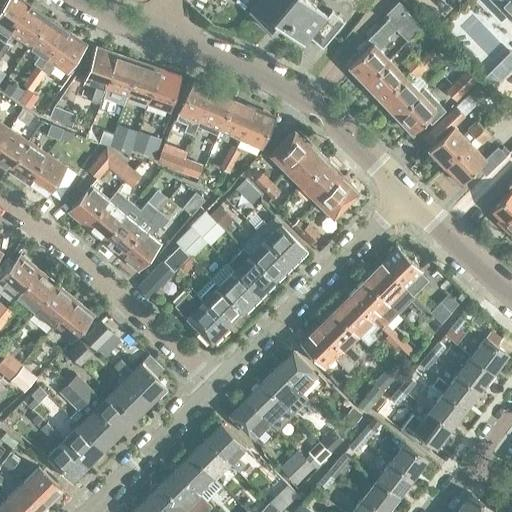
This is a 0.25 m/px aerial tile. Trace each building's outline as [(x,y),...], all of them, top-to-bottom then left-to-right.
[(6,0),(0,9),(0,23),(12,32),(30,5),(22,0),(6,0)] [(310,37),(323,48),(345,21),(332,10),(327,15),(309,0),(259,0),(249,13),(270,30),(276,22),(304,45),(310,37)] [(511,0),(498,0),(511,14),(511,0)] [(350,65),(365,82),(390,59),(380,48),(390,39),(387,36),(395,28),(408,40),(422,26),(400,3),(385,17),(387,19),(368,37),(373,43),(350,65)] [(12,32),(30,45),(49,18),(30,5),(12,32)] [(22,84),(28,87),(67,30),(49,18),(30,45),(40,51),(33,62),(36,64),(22,84)] [(67,30),(28,87),(28,88),(19,100),(30,107),(38,95),(31,91),(45,70),(49,72),(56,62),(67,70),(86,43),(67,30)] [(490,44),(490,30),(474,30),(473,43),(490,44)] [(0,58),(10,45),(5,42),(5,41),(0,48),(0,58)] [(106,87),(117,54),(96,47),(85,79),(96,83),(91,98),(101,102),(106,87)] [(411,70),(432,51),(430,49),(418,60),(411,53),(402,62),(411,70)] [(417,77),(437,57),(432,51),(411,70),(417,77)] [(106,87),(127,94),(138,62),(117,54),(106,87)] [(365,82),(381,98),(405,75),(390,59),(365,82)] [(127,94),(148,101),(159,69),(138,62),(127,94)] [(502,75),(493,67),(485,75),(493,84),(502,75)] [(445,89),(456,100),(477,79),(466,68),(445,89)] [(159,69),(148,101),(169,108),(181,76),(159,69)] [(381,98),(396,115),(421,92),(405,75),(381,98)] [(201,117),(214,87),(193,78),(176,118),(186,123),(184,129),(194,133),(201,117)] [(2,90),(16,100),(24,89),(10,79),(2,90)] [(201,117),(222,126),(234,96),(214,87),(201,117)] [(421,92),(396,115),(412,132),(437,109),(421,92)] [(222,126),(242,134),(254,104),(234,96),(222,126)] [(254,104),(242,134),(263,143),(275,113),(254,104)] [(50,117),(68,125),(74,112),(55,105),(50,117)] [(16,116),(27,124),(33,114),(22,107),(16,116)] [(429,148),(445,165),(485,129),(476,119),(467,127),(471,132),(466,136),(455,125),(463,118),(454,109),(432,128),(440,138),(429,148)] [(0,142),(9,128),(0,121),(0,142)] [(111,142),(132,149),(138,130),(118,123),(111,142)] [(47,133),(57,137),(61,127),(51,124),(47,133)] [(0,142),(0,163),(9,169),(28,140),(9,128),(0,142)] [(271,153),(287,169),(311,145),(295,129),(271,153)] [(485,129),(445,165),(461,182),(477,167),(486,176),(511,152),(504,145),(500,149),(497,146),(485,157),(476,148),(490,135),(485,129)] [(138,130),(132,149),(155,157),(162,138),(138,130)] [(9,169),(27,181),(46,153),(28,140),(9,169)] [(218,166),(224,169),(236,147),(230,144),(218,166)] [(287,169),(302,184),(326,160),(311,145),(287,169)] [(108,166),(124,180),(133,168),(106,146),(87,169),(98,178),(108,166)] [(236,147),(224,169),(229,172),(241,150),(236,147)] [(156,161),(179,170),(184,157),(162,148),(156,161)] [(46,153),(27,181),(46,194),(65,165),(46,153)] [(184,157),(179,170),(191,174),(196,161),(184,157)] [(302,184),(318,200),(342,176),(326,160),(302,184)] [(133,168),(124,180),(131,186),(141,175),(133,168)] [(253,180),(264,191),(273,182),(262,171),(253,180)] [(342,176),(318,200),(334,216),(337,213),(340,213),(345,208),(344,205),(358,192),(342,176)] [(273,182),(264,191),(272,199),(273,197),(277,201),(284,194),(273,182)] [(497,219),(509,231),(511,227),(511,182),(509,186),(511,188),(492,208),(500,216),(497,219)] [(69,210),(86,225),(108,199),(90,184),(69,210)] [(224,198),(236,210),(245,201),(234,189),(224,198)] [(86,225),(103,239),(125,213),(108,199),(86,225)] [(103,239),(120,253),(157,209),(147,200),(139,209),(142,211),(134,220),(125,213),(103,239)] [(211,211),(225,224),(233,216),(219,203),(211,211)] [(157,209),(120,253),(138,268),(160,242),(151,234),(159,225),(161,227),(168,218),(157,209)] [(201,212),(191,224),(201,233),(211,221),(201,212)] [(307,246),(282,221),(275,214),(268,222),(263,217),(255,226),(258,229),(266,237),(291,262),(307,246)] [(306,226),(299,218),(293,224),(301,232),(306,226)] [(319,234),(309,223),(306,226),(301,232),(311,243),(319,234)] [(201,233),(191,224),(180,236),(190,245),(201,233)] [(266,237),(251,253),(275,278),(291,262),(266,237)] [(163,260),(173,270),(189,255),(179,244),(163,260)] [(398,245),(381,262),(404,285),(421,269),(398,245)] [(0,264),(0,280),(17,294),(39,267),(20,252),(14,260),(8,255),(0,264)] [(251,253),(235,268),(260,293),(275,278),(251,253)] [(150,297),(174,272),(161,260),(137,285),(150,297)] [(228,262),(212,277),(244,309),(260,293),(235,268),(235,269),(228,262)] [(381,262),(365,277),(388,301),(404,285),(381,262)] [(17,294),(35,309),(57,282),(39,267),(17,294)] [(212,277),(197,292),(228,324),(244,309),(212,277)] [(365,277),(349,293),(399,343),(403,339),(385,320),(387,318),(379,310),(388,301),(365,277)] [(35,309),(53,324),(75,297),(57,282),(35,309)] [(417,290),(413,294),(430,311),(434,307),(417,290)] [(228,324),(197,292),(193,296),(189,292),(176,304),(200,328),(196,332),(206,342),(210,338),(212,340),(228,324)] [(349,293),(333,309),(356,332),(368,345),(377,336),(373,332),(379,325),(388,334),(384,338),(394,348),(399,343),(349,293)] [(430,311),(413,294),(409,298),(426,315),(430,311)] [(75,297),(53,324),(71,339),(93,312),(75,297)] [(0,302),(0,301),(0,327),(13,312),(0,302)] [(451,312),(440,301),(430,311),(441,322),(451,312)] [(333,309),(317,325),(353,361),(353,360),(360,353),(348,341),(356,332),(333,309)] [(461,316),(452,327),(458,332),(467,320),(461,316)] [(84,336),(96,347),(112,331),(101,319),(84,336)] [(353,361),(317,325),(301,341),(324,364),(333,355),(347,371),(356,362),(353,360),(353,361)] [(486,335),(472,354),(494,370),(508,352),(486,335)] [(93,352),(80,338),(67,351),(80,364),(93,352)] [(438,340),(428,351),(436,358),(446,347),(438,340)] [(292,349),(276,365),(300,390),(316,374),(292,349)] [(0,360),(0,370),(9,378),(21,362),(8,351),(0,360)] [(436,358),(428,351),(419,362),(427,368),(436,358)] [(472,354),(458,372),(480,389),(494,370),(472,354)] [(113,365),(125,377),(126,377),(151,402),(167,386),(142,361),(133,370),(120,357),(113,365)] [(23,365),(9,381),(22,392),(36,375),(23,365)] [(276,365),(261,381),(285,405),(284,405),(292,413),(308,398),(300,390),(276,365)] [(435,385),(443,391),(465,408),(480,389),(458,372),(448,384),(440,378),(435,385)] [(76,373),(68,381),(119,433),(135,417),(110,392),(101,401),(94,394),(96,392),(76,373)] [(408,375),(399,386),(407,392),(416,381),(408,375)] [(126,377),(125,377),(110,392),(135,417),(151,402),(126,377)] [(0,396),(8,387),(0,380),(0,396)] [(87,415),(79,424),(104,449),(119,433),(68,381),(59,390),(78,410),(80,408),(87,415)] [(245,396),(269,420),(278,429),(284,424),(275,415),(284,405),(285,405),(261,381),(245,396)] [(407,392),(399,386),(378,412),(399,428),(406,420),(391,408),(396,402),(397,403),(407,392)] [(443,391),(429,409),(451,426),(465,408),(443,391)] [(269,420),(245,396),(229,412),(253,436),(269,420)] [(39,428),(49,436),(62,422),(44,406),(32,419),(40,427),(39,428)] [(451,426),(429,409),(415,428),(437,445),(451,426)] [(220,420),(204,436),(229,461),(238,471),(245,464),(236,454),(245,445),(220,420)] [(366,423),(357,434),(365,441),(374,430),(366,423)] [(79,424),(63,439),(88,464),(104,449),(79,424)] [(342,439),(333,430),(322,442),(331,450),(342,439)] [(365,441),(357,434),(348,445),(356,452),(365,441)] [(204,436),(189,451),(214,476),(229,461),(204,436)] [(88,464),(63,439),(47,455),(72,480),(88,464)] [(307,451),(320,463),(331,452),(319,440),(307,451)] [(405,440),(391,459),(413,476),(427,457),(405,440)] [(279,467),(297,483),(314,466),(296,449),(279,467)] [(189,451),(174,466),(198,491),(214,476),(189,451)] [(337,458),(327,469),(335,476),(344,465),(337,458)] [(391,459),(377,477),(399,494),(413,476),(391,459)] [(38,465),(22,482),(46,505),(62,489),(38,465)] [(174,466),(158,481),(183,506),(198,491),(174,466)] [(335,476),(327,469),(318,480),(326,487),(335,476)] [(377,477),(363,496),(383,511),(385,511),(399,494),(377,477)] [(158,481),(143,496),(158,511),(188,511),(183,506),(158,481)] [(22,482),(6,497),(21,511),(39,511),(46,505),(22,482)] [(288,504),(276,493),(269,501),(281,511),(288,504)] [(471,493),(457,511),(459,511),(491,511),(493,509),(471,493)] [(158,511),(143,496),(127,511),(158,511)] [(383,511),(363,496),(350,511),(383,511)] [(21,511),(6,497),(0,503),(0,511),(21,511)] [(292,511),(293,511),(304,511),(309,506),(301,500),(292,511)] [(269,501),(259,511),(269,511),(274,507),(269,501)]
